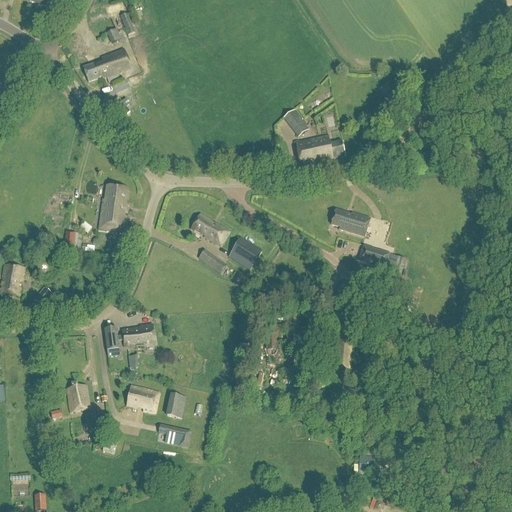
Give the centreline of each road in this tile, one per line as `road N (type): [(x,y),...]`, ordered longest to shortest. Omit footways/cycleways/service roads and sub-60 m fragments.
road 1 (unclassified): [(235,184),(294,184),(360,171),(511,92)]
road 2 (unclassified): [(0,330),(78,327),(110,311),(131,277),(162,180)]
road 3 (track): [(352,282),(390,341),(434,450),(469,508)]
road 4 (track): [(511,5),(394,153)]
road 5 (unclassified): [(162,180),(141,169),(48,56)]
road 6 (residential): [(235,184),(240,204),(322,253),(352,282)]
